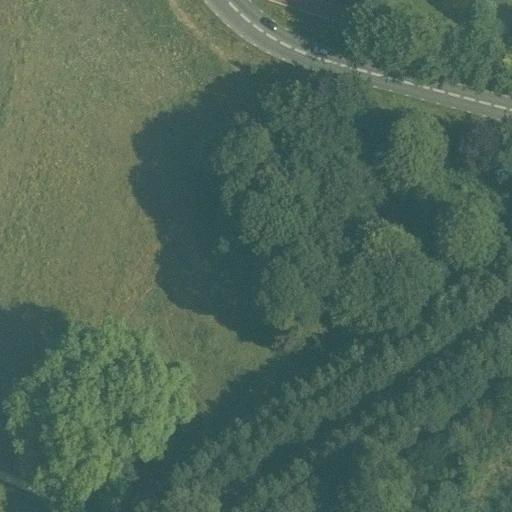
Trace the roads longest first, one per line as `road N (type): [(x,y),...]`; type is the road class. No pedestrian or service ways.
road 1 (unclassified): [(223,511),(511,320)]
road 2 (tertiary): [(511,109),(291,49),(223,0)]
